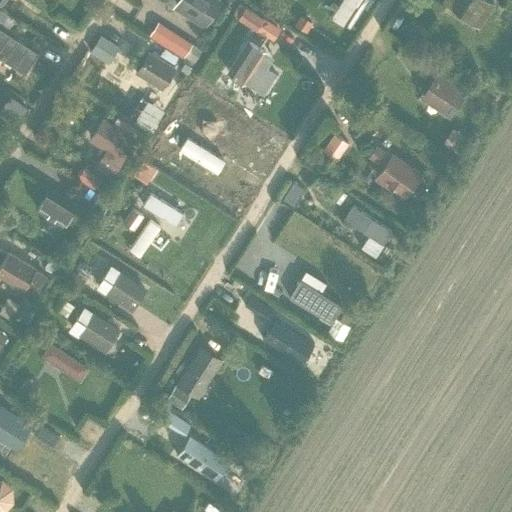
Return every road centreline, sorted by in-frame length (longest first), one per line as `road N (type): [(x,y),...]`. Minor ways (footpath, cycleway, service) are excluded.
road 1 (residential): [(67,511),(392,0)]
road 2 (residential): [(0,174),(110,0)]
